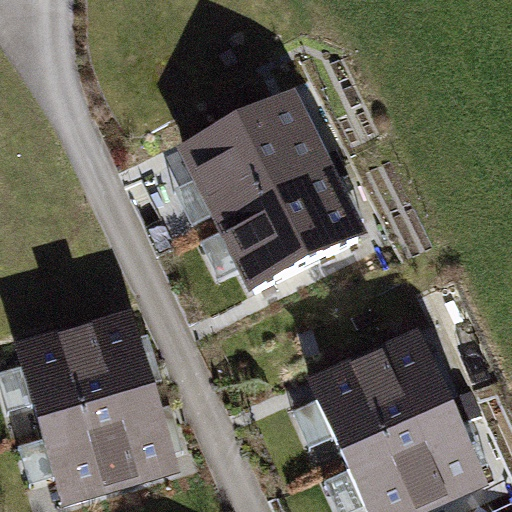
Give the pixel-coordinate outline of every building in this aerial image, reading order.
[(186,156),(221,226),(323,175),(289,105),(186,156)] [(221,226),(256,294),(358,243),(323,175),(221,226)] [(20,360),(42,433),(151,401),(128,327),(20,360)] [(314,394),(346,465),(450,418),(418,348),(314,394)] [(173,474),(151,401),(42,433),(64,507),(173,474)] [(367,511),(426,511),(481,487),(450,418),(346,465),(367,511)]
